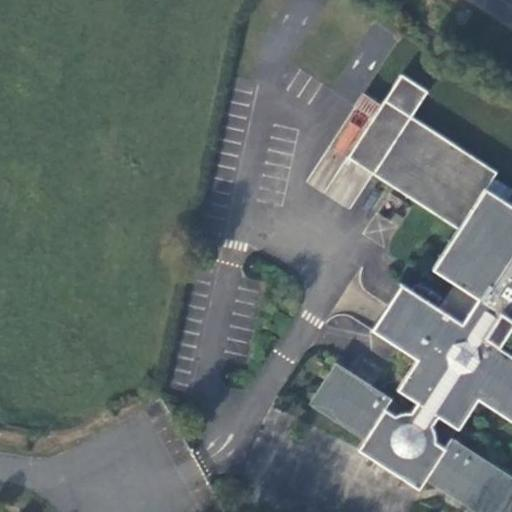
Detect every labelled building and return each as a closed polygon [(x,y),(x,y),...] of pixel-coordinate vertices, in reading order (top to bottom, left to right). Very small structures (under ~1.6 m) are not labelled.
[(416,204),(459,232),(486,191),(497,176),(412,120),(428,95),(403,78),(349,160),(416,204)] [(511,207),(486,191),(459,232),(432,272),(476,302),(462,326),(405,291),(392,309),(412,324),(398,348),(416,360),(392,401),(337,366),(313,408),(363,442),(358,452),(379,465),(383,459),(402,473),(399,479),(419,492),(426,481),(473,511),(506,511),(511,504),(511,479),(453,441),(478,402),(511,423),(511,357),(498,349),(511,326),(511,207)] [(412,324),(392,309),(377,334),(398,348),(412,324)] [(511,331),(502,348),(511,354),(511,331)] [(379,465),(399,479),(402,473),(383,459),(379,465)]
